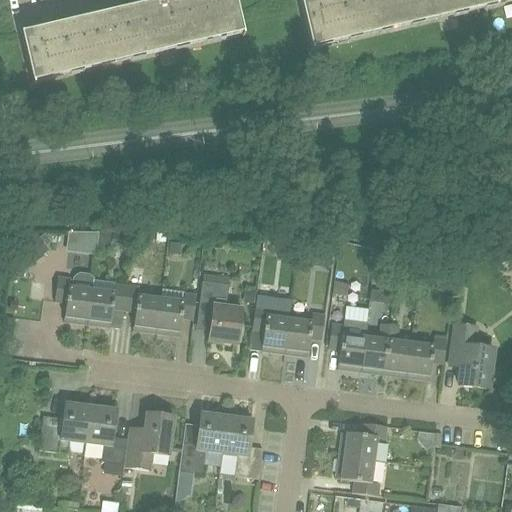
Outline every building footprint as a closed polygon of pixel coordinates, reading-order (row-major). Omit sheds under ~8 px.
[(34,86),(244,37),(235,0),(167,0),(22,34),(34,86)] [(511,0),(299,0),(312,52),(511,5),(511,0)] [(104,230),(69,230),(69,252),(103,252),(104,230)] [(40,249),(52,249),(53,233),(34,233),(11,250),(8,268),(24,271),(26,259),(40,249)] [(76,261),(100,260),(99,252),(66,254),(66,258),(51,259),(52,277),(77,275),(76,261)] [(85,327),(91,280),(87,277),(79,276),(75,278),(73,281),(72,289),(67,289),(68,280),(56,279),(53,304),(64,305),(62,324),(85,327)] [(122,313),(126,288),(114,286),(113,294),(90,292),(92,281),(91,280),(85,327),(108,330),(110,311),(122,313)] [(235,346),(240,311),(224,309),(227,287),(200,283),(196,313),(210,315),(206,342),(235,346)] [(154,336),(159,300),(136,297),(137,289),(126,288),(122,313),(133,314),(131,333),(154,336)] [(182,303),(159,300),(154,336),(177,339),(179,320),(191,322),(195,296),(183,295),(182,303)] [(282,356),(287,321),(265,318),(266,310),(253,308),(250,333),(262,334),(259,353),(282,356)] [(310,324),(287,321),(282,356),(306,359),(308,341),(320,342),(323,317),(311,316),(310,324)] [(381,377),(388,326),(379,325),(378,340),(359,337),(355,374),(381,377)] [(355,374),(359,337),(341,335),(342,327),(330,326),(327,351),(338,352),(335,371),(355,374)] [(408,380),(413,344),(394,342),(396,327),(388,326),(381,377),(408,380)] [(487,391),(492,351),(473,348),(475,328),(453,326),(448,367),(459,369),(457,387),(487,391)] [(431,347),(413,344),(408,380),(428,383),(430,364),(441,366),(445,341),(432,339),(431,347)] [(85,446),(90,409),(63,405),(60,430),(40,427),(37,452),(66,456),(68,443),(85,446)] [(111,440),(115,412),(90,409),(85,446),(83,458),(106,461),(106,464),(123,466),(126,442),(111,440)] [(221,456),(226,418),(200,415),(196,446),(181,445),(178,474),(179,474),(174,507),(182,508),(182,502),(183,502),(187,499),(187,497),(191,497),(194,476),(202,477),(205,454),(221,456)] [(145,416),(143,431),(130,429),(124,468),(149,471),(151,455),(168,457),(173,419),(145,416)] [(251,422),(226,418),(221,456),(236,458),(234,478),(258,481),(262,451),(248,449),(251,422)] [(340,435),(337,458),(372,462),(375,440),(384,441),(385,429),(360,426),(359,437),(340,435)] [(370,485),(372,462),(337,458),(334,481),(353,484),(351,495),(376,498),(378,486),(370,485)]
